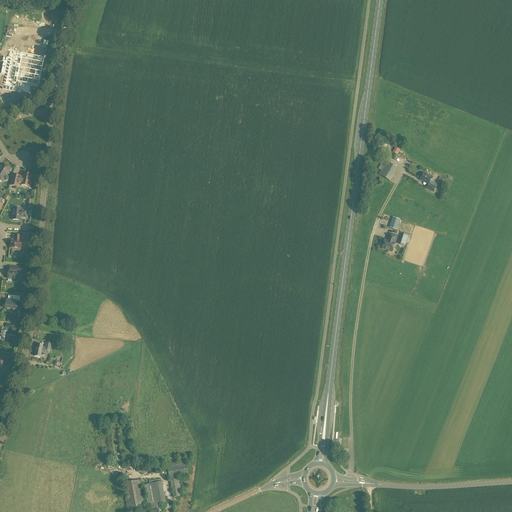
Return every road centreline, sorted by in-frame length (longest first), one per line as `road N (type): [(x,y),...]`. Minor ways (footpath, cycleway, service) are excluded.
road 1 (primary): [(321,463),(379,0)]
road 2 (tertiary): [(0,444),(31,336),(52,110)]
road 3 (tertiary): [(334,480),(511,483)]
